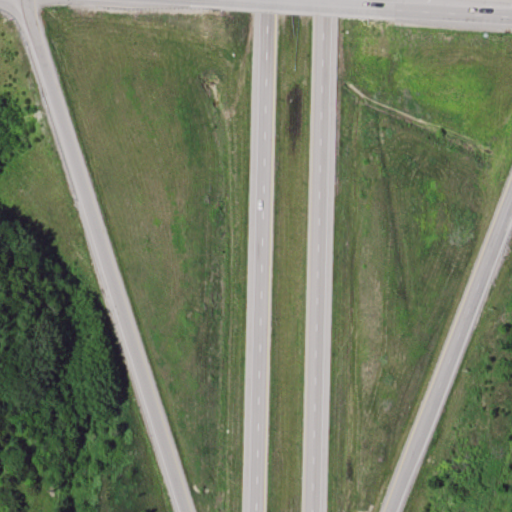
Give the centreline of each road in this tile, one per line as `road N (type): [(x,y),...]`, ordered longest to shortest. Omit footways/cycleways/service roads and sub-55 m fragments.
road 1 (motorway): [(24,0),(186,511)]
road 2 (motorway): [(266,0),(253,511)]
road 3 (motorway): [(313,511),(324,0)]
road 4 (motorway): [(387,511),(511,198)]
road 5 (trunk): [(366,7),(511,16)]
